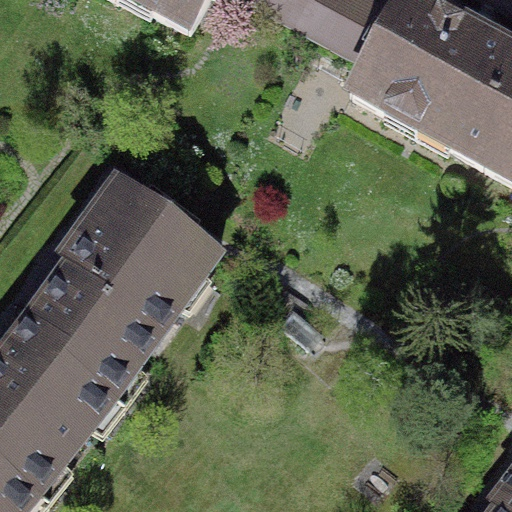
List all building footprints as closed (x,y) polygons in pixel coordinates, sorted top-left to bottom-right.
[(118,0),(191,39),(211,0),(237,0),(297,32),(314,0),(118,0)] [(484,174),(511,122),(511,57),(472,36),(406,0),(404,0),(396,17),(364,0),(314,0),(297,32),(367,70),(350,101),(484,174)] [(511,122),(484,174),(511,188),(511,122)] [(56,296),(32,329),(74,362),(66,372),(112,407),(217,263),(120,192),(63,269),(61,268),(58,270),(55,273),(51,277),(49,280),(47,284),(46,289),(56,296)] [(66,372),(74,362),(32,329),(0,369),(0,472),(36,503),(112,407),(66,372)] [(0,511),(28,511),(36,503),(0,472),(0,511)] [(511,511),(511,489),(508,487),(502,495),(507,498),(496,511),(511,511)]
